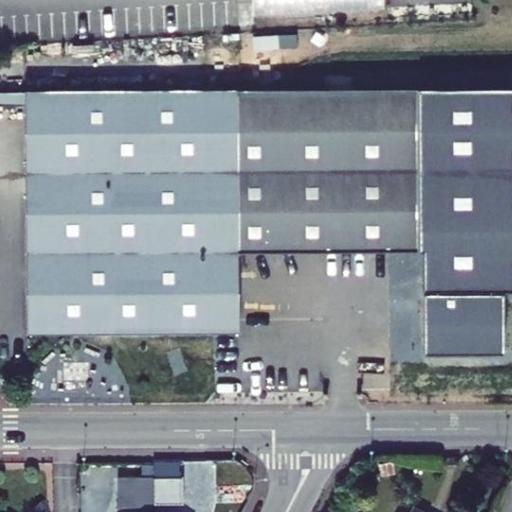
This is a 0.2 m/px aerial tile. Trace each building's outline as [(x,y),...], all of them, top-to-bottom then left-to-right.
[(345,0),(253,0),(254,16),(345,11),(345,0)] [(384,9),(383,0),(345,0),(345,11),(384,9)] [(511,83),(417,84),(419,246),(420,356),(505,354),(504,285),(511,284),(511,83)] [(240,328),(239,248),(419,246),(417,84),(24,89),(27,331),(240,328)] [(124,473),(124,503),(191,504),(191,474),(124,473)] [(217,487),(217,501),(245,500),(245,486),(217,487)]
